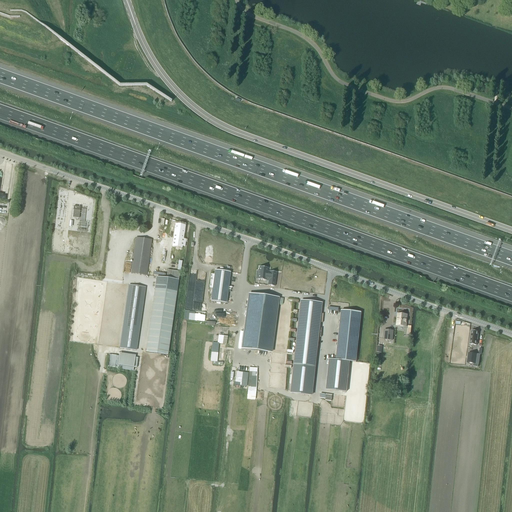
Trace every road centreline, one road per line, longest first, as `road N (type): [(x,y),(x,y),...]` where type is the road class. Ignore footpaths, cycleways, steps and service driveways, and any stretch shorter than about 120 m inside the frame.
road 1 (motorway): [(511,259),(0,75)]
road 2 (motorway): [(0,111),(511,294)]
road 3 (unclassified): [(511,335),(0,153)]
road 4 (primary): [(126,0),(162,75),(219,125),(511,231)]
road 5 (track): [(167,0),(188,49),(224,84),(511,193)]
road 6 (track): [(84,511),(114,274),(106,265),(111,238),(151,235),(157,208)]
